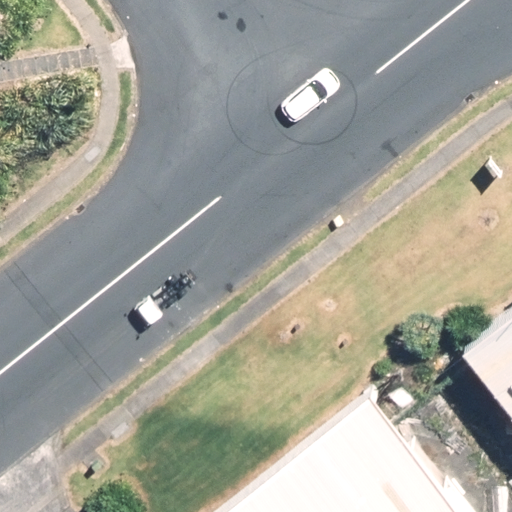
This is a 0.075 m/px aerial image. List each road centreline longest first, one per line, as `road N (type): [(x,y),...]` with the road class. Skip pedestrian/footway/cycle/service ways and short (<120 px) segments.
road 1 (tertiary): [(311,97),(0,337)]
road 2 (tertiary): [(439,0),(311,97)]
road 3 (unclassified): [(227,0),(311,97)]
